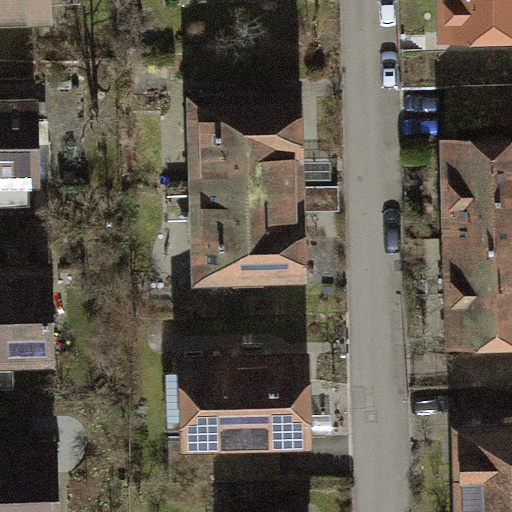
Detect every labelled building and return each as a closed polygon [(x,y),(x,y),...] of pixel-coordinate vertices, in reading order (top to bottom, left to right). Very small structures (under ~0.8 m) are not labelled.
[(0,0),(0,27),(80,24),(78,0),(0,0)] [(511,0),(455,0),(457,51),(511,48),(511,0)] [(68,92),(0,94),(0,200),(70,199),(68,92)] [(326,95),(206,99),(212,292),(332,288),(326,95)] [(511,139),(458,142),(468,350),(511,347),(511,139)] [(74,263),(0,264),(0,371),(77,370),(74,263)] [(331,354),(196,359),(200,452),(335,447),(331,354)] [(511,511),(511,419),(463,421),(466,511),(511,511)] [(78,511),(77,438),(0,439),(0,511),(78,511)]
